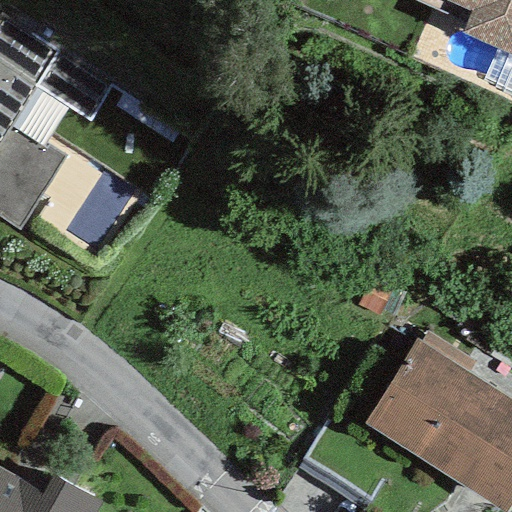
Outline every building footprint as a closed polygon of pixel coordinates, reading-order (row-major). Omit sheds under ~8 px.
[(511,0),(445,0),(471,11),(461,33),(492,50),(510,52),(511,50),(511,0)] [(0,15),(0,218),(19,231),(65,156),(10,126),(36,85),(90,122),(110,85),(0,15)] [(426,332),(419,342),(468,372),(474,362),(426,332)] [(419,342),(415,340),(363,424),(504,511),(511,498),(511,399),(468,372),(419,342)] [(387,469),(321,428),(301,460),(367,500),(387,469)] [(0,468),(0,511),(96,511),(101,504),(52,477),(43,492),(0,468)]
